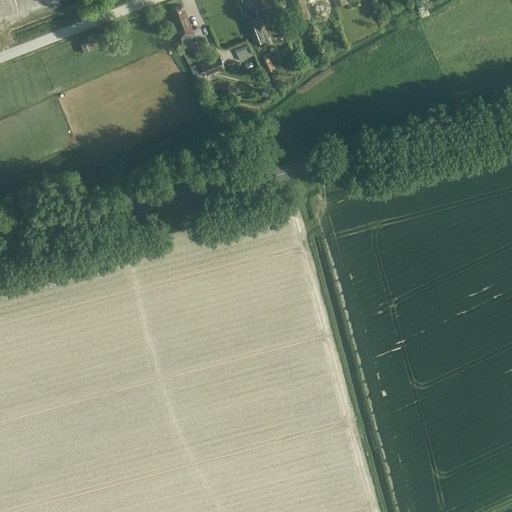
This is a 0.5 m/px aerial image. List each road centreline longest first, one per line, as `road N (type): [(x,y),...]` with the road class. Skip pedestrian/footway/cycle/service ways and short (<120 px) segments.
road 1 (primary): [(0,248),(511,113)]
road 2 (unclassified): [(0,60),(160,0)]
